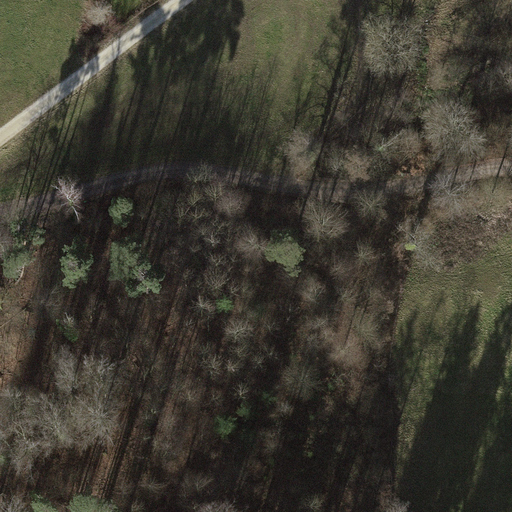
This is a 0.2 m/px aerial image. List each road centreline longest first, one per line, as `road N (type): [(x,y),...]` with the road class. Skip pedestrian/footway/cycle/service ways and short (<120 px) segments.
road 1 (track): [(292,184),(197,170),(140,175),(0,211)]
road 2 (track): [(0,143),(184,0)]
road 3 (track): [(511,168),(390,188),(292,184)]
